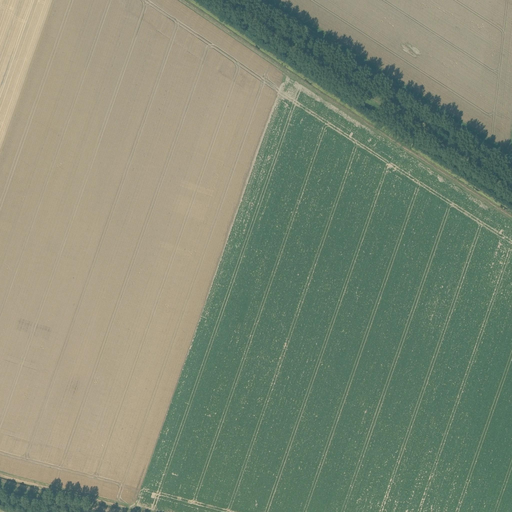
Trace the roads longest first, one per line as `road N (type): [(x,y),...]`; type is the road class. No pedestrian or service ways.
road 1 (track): [(511,187),(224,0)]
road 2 (track): [(285,72),(511,219)]
road 3 (track): [(150,511),(0,472)]
road 4 (track): [(179,0),(285,72)]
